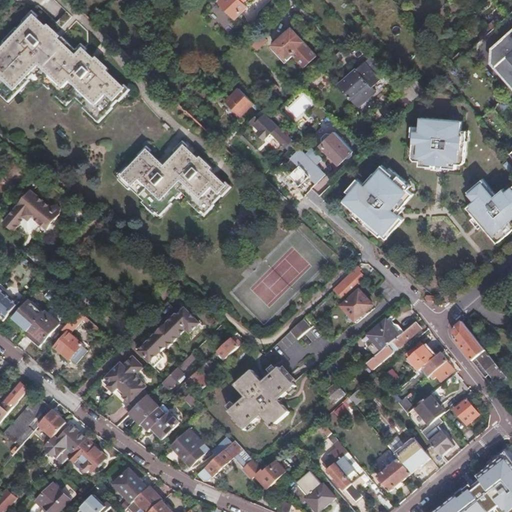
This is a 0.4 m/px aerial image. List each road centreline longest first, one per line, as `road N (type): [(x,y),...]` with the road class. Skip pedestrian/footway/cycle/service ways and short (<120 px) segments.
road 1 (residential): [(0,341),(177,481),(247,511)]
road 2 (residential): [(398,511),(491,435)]
